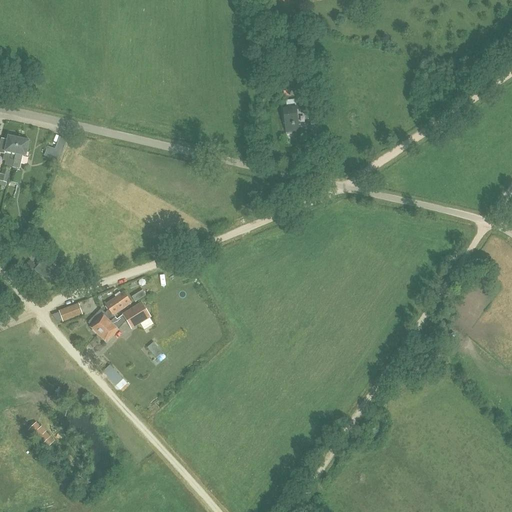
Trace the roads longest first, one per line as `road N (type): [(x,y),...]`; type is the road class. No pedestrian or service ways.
road 1 (track): [(35,309),(335,192),(511,77)]
road 2 (unclassified): [(511,234),(0,108)]
road 3 (track): [(299,511),(511,189)]
road 4 (track): [(35,309),(216,511)]
